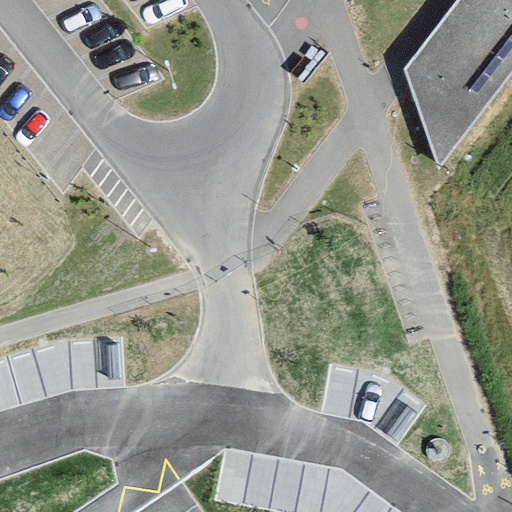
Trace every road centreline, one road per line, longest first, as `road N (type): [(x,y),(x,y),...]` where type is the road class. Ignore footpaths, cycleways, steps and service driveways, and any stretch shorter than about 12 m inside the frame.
road 1 (track): [(500,511),(372,85),(318,0)]
road 2 (residential): [(0,438),(128,418),(262,439),(420,511)]
